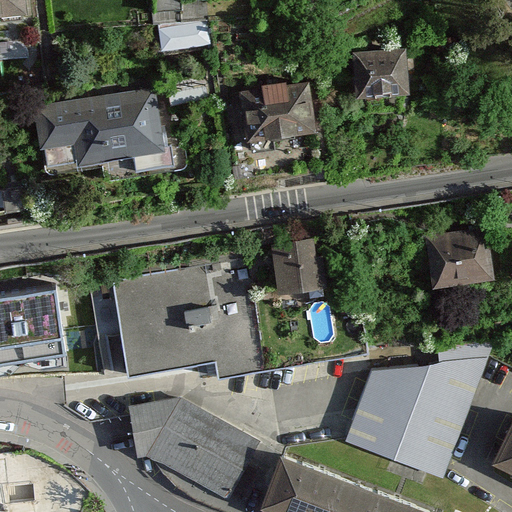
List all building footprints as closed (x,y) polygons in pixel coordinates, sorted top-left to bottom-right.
[(0,0),(0,8),(23,6),(22,0),(0,0)] [(355,47),(354,93),(405,94),(406,48),(355,47)] [(241,82),(243,134),(309,132),(307,80),(241,82)] [(44,93),(45,144),(73,143),(73,163),(164,160),(162,90),(44,93)] [(491,224),(426,231),(432,285),(497,278),(491,224)] [(271,245),(279,293),(329,285),(321,237),(271,245)] [(246,258),(110,280),(125,370),(212,356),(215,372),(379,346),(368,279),(329,285),(279,293),(252,298),(246,258)] [(0,343),(62,335),(65,346),(93,342),(89,325),(62,328),(57,295),(0,300),(0,343)] [(487,357),(368,369),(344,440),(442,476),(487,357)] [(253,505),(274,450),(181,395),(126,400),(133,447),(184,484),(253,505)] [(511,398),(484,458),(511,471),(511,398)] [(432,511),(436,501),(277,442),(274,450),(253,505),(271,511),(432,511)] [(11,511),(5,455),(0,455),(0,511),(11,511)]
